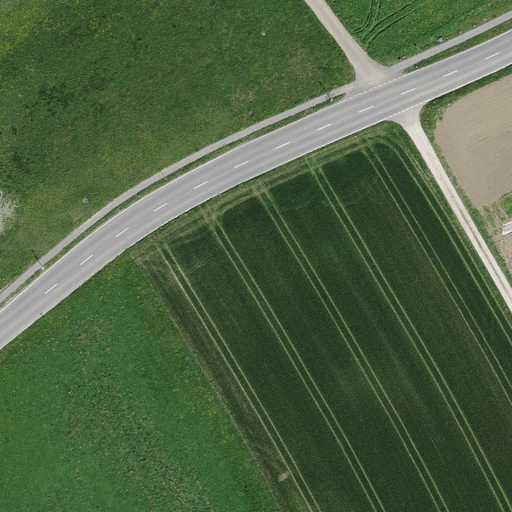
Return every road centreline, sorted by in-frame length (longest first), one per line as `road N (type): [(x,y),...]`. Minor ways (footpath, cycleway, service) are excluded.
road 1 (tertiary): [(511,46),(196,187),(103,245),(0,330)]
road 2 (track): [(511,303),(394,97),(311,0)]
